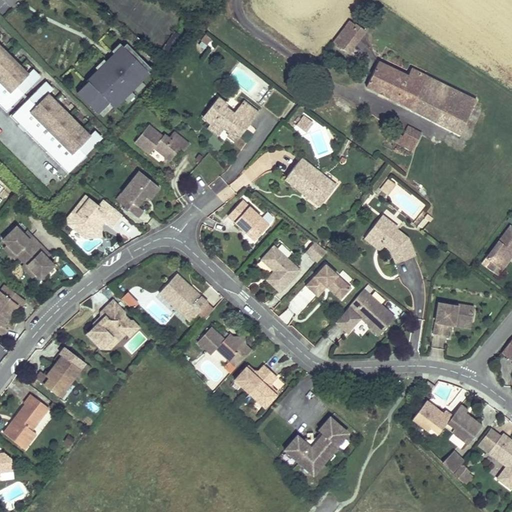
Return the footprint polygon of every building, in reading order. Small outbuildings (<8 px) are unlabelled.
[(344,29),(358,39),(364,31),(356,25),(357,23),(354,21),(352,23),(350,22),(344,29)] [(347,53),(358,39),(344,29),(333,43),(347,53)] [(126,44),(76,93),(96,114),(100,118),(112,107),(114,109),(152,70),(126,44)] [(0,49),(0,108),(5,114),(10,108),(9,107),(38,78),(31,71),(26,76),(0,49)] [(396,102),(410,110),(426,77),(412,70),(408,77),(378,63),(365,87),(396,102)] [(458,134),(474,101),(426,77),(410,110),(458,134)] [(92,132),(88,137),(46,95),(50,91),(43,83),(14,113),(13,111),(8,117),(65,174),(100,140),(92,132)] [(227,106),(218,99),(203,119),(211,125),(221,133),(224,129),(230,134),(228,137),(235,142),(246,130),(242,127),(246,123),(249,125),(258,114),(244,102),(234,115),(225,108),(227,106)] [(310,122),(303,117),(296,127),(303,132),(310,122)] [(221,133),(211,125),(208,129),(218,137),(221,133)] [(189,146),(173,133),(169,138),(164,134),(161,138),(148,127),(134,144),(149,156),(154,149),(166,159),(170,162),(180,149),(183,152),(189,146)] [(415,146),(418,140),(408,134),(410,129),(406,127),(401,136),(397,143),(399,144),(402,139),(415,146)] [(408,134),(418,140),(421,134),(410,129),(408,134)] [(391,140),(397,143),(401,136),(395,133),(391,140)] [(399,144),(412,151),(415,146),(402,139),(399,144)] [(166,159),(154,149),(149,156),(161,166),(166,159)] [(335,185),(300,158),(286,176),(306,192),(308,190),(311,192),(310,194),(322,203),(335,185)] [(159,188),(139,171),(121,193),(128,199),(123,205),(137,217),(143,210),(137,206),(145,197),(149,200),(159,188)] [(306,192),(286,176),(284,180),(319,206),(322,203),(310,194),(311,192),(308,190),(306,192)] [(395,186),(388,181),(383,187),(389,193),(395,186)] [(389,193),(383,187),(380,191),(386,197),(389,193)] [(128,199),(121,193),(116,199),(123,205),(128,199)] [(97,206),(84,196),(66,218),(67,225),(83,238),(90,237),(100,225),(96,222),(99,219),(109,227),(120,214),(102,200),(97,206)] [(269,226),(241,200),(227,216),(255,241),(269,226)] [(388,220),(382,215),(378,219),(384,224),(388,220)] [(397,227),(388,220),(384,224),(378,219),(366,235),(379,245),(380,243),(384,246),(390,250),(395,263),(415,255),(408,238),(396,229),(397,227)] [(102,236),(100,225),(90,237),(102,236)] [(511,227),(510,226),(486,259),(501,271),(509,259),(507,257),(509,254),(511,256),(511,255),(511,227)] [(1,240),(2,241),(6,246),(9,248),(17,256),(24,264),(32,272),(34,274),(39,279),(53,266),(45,258),(41,254),(44,250),(30,236),(26,239),(22,235),(15,227),(1,240)] [(379,245),(366,235),(364,238),(380,251),(384,246),(380,243),(379,245)] [(323,250),(313,242),(305,251),(317,261),(326,252),(323,250)] [(9,248),(6,246),(3,249),(14,259),(17,256),(9,248)] [(299,269),(273,246),(261,259),(273,270),(265,279),(279,291),(299,269)] [(49,255),(44,250),(41,254),(45,258),(49,255)] [(32,272),(24,264),(21,267),(31,277),(34,274),(32,272)] [(342,297),(351,288),(325,264),(305,286),(317,297),(326,287),(328,285),(342,297)] [(190,287),(174,273),(157,292),(183,315),(190,306),(197,312),(206,302),(194,291),(191,295),(186,291),(190,287)] [(342,297),(328,285),(326,287),(340,300),(342,297)] [(13,292),(5,286),(0,292),(0,293),(7,299),(13,292)] [(288,305),(299,315),(316,297),(305,287),(288,305)] [(393,317),(363,289),(347,306),(343,311),(344,311),(334,322),(345,332),(359,318),(377,335),(393,317)] [(128,290),(120,298),(131,309),(139,302),(128,290)] [(3,323),(11,313),(16,306),(19,309),(25,301),(13,292),(7,299),(0,293),(0,336),(1,337),(6,331),(3,329),(0,326),(3,323)] [(99,349),(104,344),(114,333),(124,332),(128,335),(137,326),(130,320),(128,322),(120,314),(122,312),(109,300),(97,312),(99,314),(102,316),(97,321),(99,322),(94,327),(93,326),(92,326),(84,334),(99,349)] [(433,334),(446,336),(449,325),(449,322),(463,325),(464,318),(472,320),(474,307),(457,304),(457,307),(438,303),(433,334)] [(204,319),(213,309),(207,304),(199,315),(204,319)] [(19,309),(16,306),(11,313),(14,315),(19,309)] [(197,312),(190,306),(183,315),(189,321),(197,312)] [(102,316),(99,314),(90,324),(92,326),(93,326),(94,327),(99,322),(97,321),(102,316)] [(472,320),(464,318),(463,325),(449,322),(449,325),(470,328),(472,320)] [(222,338),(209,326),(196,340),(210,353),(215,348),(236,367),(250,351),(243,344),(242,346),(232,336),(230,339),(225,335),(222,338)] [(115,342),(124,332),(114,333),(104,344),(115,342)] [(243,344),(244,335),(232,336),(242,346),(243,344)] [(77,357),(64,347),(58,355),(61,357),(46,376),(41,372),(35,380),(56,396),(62,388),(63,390),(79,369),(72,364),(77,357)] [(84,363),(77,357),(72,364),(79,369),(84,363)] [(255,372),(247,365),(233,379),(264,407),(277,393),(268,384),(275,376),(262,364),(255,372)] [(424,386),(430,390),(433,386),(427,381),(424,386)] [(63,390),(62,388),(56,396),(60,399),(66,392),(63,390)] [(24,405),(2,434),(23,450),(31,441),(26,437),(31,431),(48,409),(30,395),(23,403),(24,405)] [(430,428),(438,434),(444,427),(446,423),(454,429),(451,432),(467,445),(482,425),(469,416),(467,419),(463,416),(467,410),(461,405),(452,415),(445,410),(443,413),(441,416),(437,413),(439,410),(427,400),(412,419),(427,431),(430,428)] [(347,433),(330,418),(319,430),(323,434),(311,446),(299,435),(285,449),(313,475),(339,446),(336,444),(347,433)] [(444,427),(451,432),(454,429),(446,423),(444,427)] [(427,431),(435,438),(438,434),(430,428),(427,431)] [(488,453),(500,437),(489,428),(477,444),(488,453)] [(36,435),(31,431),(26,437),(31,441),(36,435)] [(510,489),(511,486),(511,445),(507,442),(509,439),(502,434),(500,437),(488,453),(507,467),(497,480),(510,489)] [(463,462),(453,451),(441,462),(452,473),(463,462)] [(12,459),(2,452),(0,452),(0,473),(13,472),(12,459)] [(461,481),(469,471),(461,465),(454,474),(461,481)]
